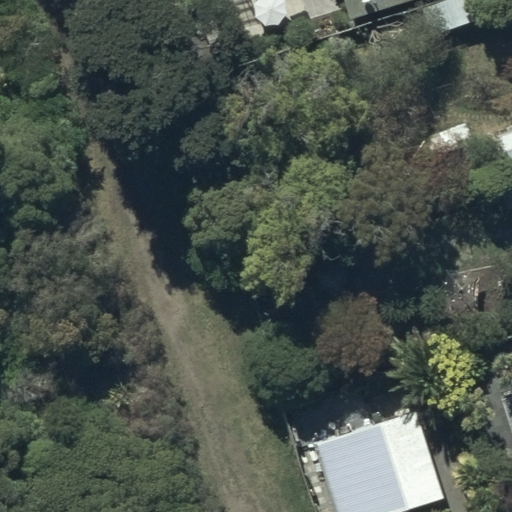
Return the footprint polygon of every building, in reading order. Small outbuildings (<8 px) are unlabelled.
[(333,0),(340,21),(401,0),(333,0)] [(468,0),(439,0),(407,12),(417,41),(476,19),(468,0)] [(511,129),(473,143),(484,175),(511,165),(511,129)] [(511,387),(489,395),(511,468),(511,387)] [(405,410),(300,443),(321,511),(388,511),(433,498),(405,410)]
